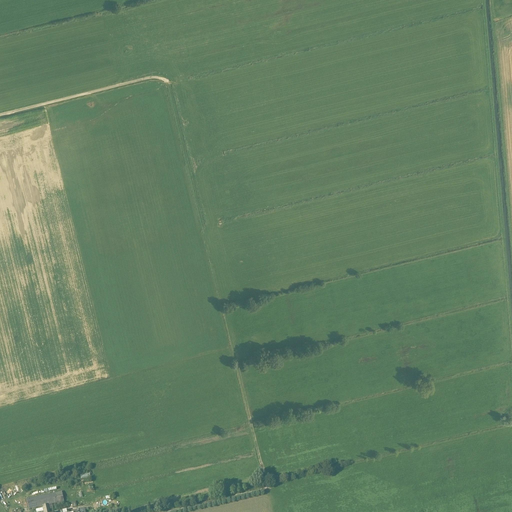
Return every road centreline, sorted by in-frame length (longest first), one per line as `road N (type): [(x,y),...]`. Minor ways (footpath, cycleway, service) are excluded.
road 1 (track): [(171,511),(265,486),(231,342)]
road 2 (track): [(165,80),(202,228)]
